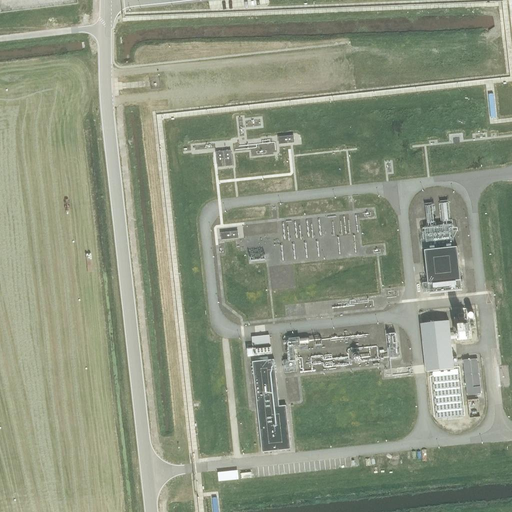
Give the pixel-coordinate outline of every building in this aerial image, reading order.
[(279,145),(294,144),(294,137),(279,138),(279,145)] [(276,149),(276,142),(262,142),(262,151),(271,151),(271,149),(276,149)] [(223,153),(225,167),(233,167),(231,152),(223,153)] [(218,168),(225,167),(223,153),(217,153),(218,168)] [(222,241),(239,239),(238,232),(221,234),(222,241)] [(430,294),(462,290),(457,248),(425,252),(430,294)] [(426,372),(455,369),(450,322),(421,325),(426,372)] [(472,327),(464,326),(463,340),(471,341),(472,327)] [(254,336),(254,345),(250,345),(250,354),(272,353),(271,335),(254,336)] [(297,346),(312,344),(310,335),(285,338),(288,362),(299,361),(297,346)] [(253,363),(262,452),(291,449),(286,406),(279,407),(274,360),(253,363)] [(468,395),(481,394),(478,360),(464,361),(468,395)] [(220,471),(220,480),(241,479),(240,469),(220,471)]
